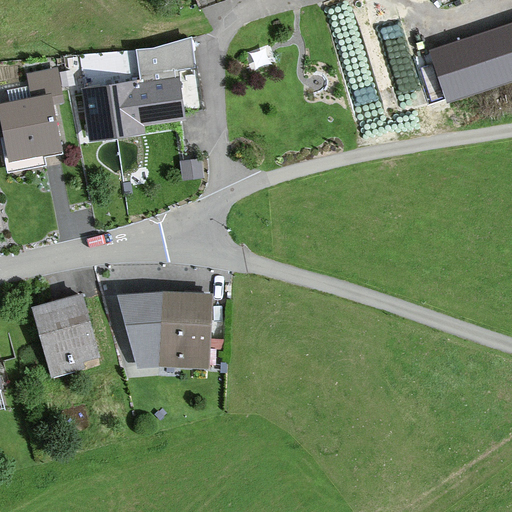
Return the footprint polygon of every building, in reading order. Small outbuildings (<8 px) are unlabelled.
[(511,79),(511,26),(432,52),(448,100),(511,79)] [(137,131),(135,118),(185,111),(185,109),(198,108),(193,67),(145,74),(146,86),(139,87),(138,82),(130,83),(131,86),(85,92),(92,137),(137,131)] [(0,107),(0,116),(8,157),(57,147),(48,99),(58,97),(53,72),(28,77),(33,101),(0,107)] [(157,364),(206,366),(209,297),(160,295),(157,364)] [(72,362),(96,355),(79,296),(32,309),(47,365),(65,360),(67,368),(73,367),(72,362)]
